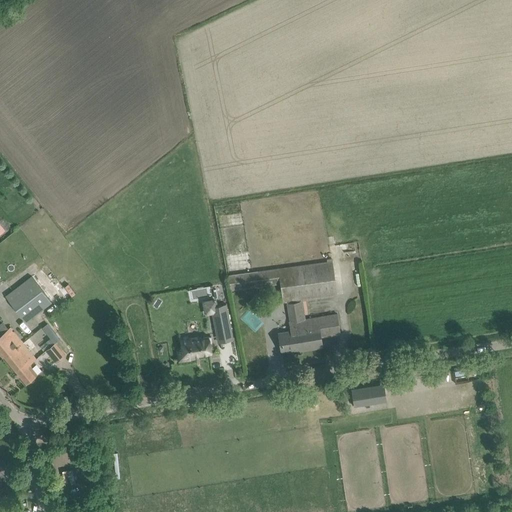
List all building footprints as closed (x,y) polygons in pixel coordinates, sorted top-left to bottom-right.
[(337,294),(332,260),(228,276),(231,291),(281,283),(284,302),(287,301),(292,332),(280,334),(281,340),(282,350),(300,347),(301,351),(322,347),(321,337),(341,334),(339,324),(338,314),(305,319),(303,319),(300,302),(302,301),(302,299),(337,294)] [(52,302),(33,277),(7,297),(26,322),(52,302)] [(257,312),(264,305),(255,296),(248,303),(257,312)] [(226,303),(211,306),(216,335),(232,332),(226,303)] [(42,327),(55,343),(60,339),(48,323),(42,327)] [(0,353),(14,370),(33,354),(11,327),(0,335),(0,353)] [(196,358),(195,356),(212,353),(209,336),(191,339),(191,337),(181,339),(182,349),(177,350),(179,361),(196,358)] [(40,347),(43,350),(49,346),(46,342),(40,347)] [(55,343),(51,347),(50,347),(48,349),(47,350),(56,362),(65,355),(55,343)] [(25,384),(37,374),(29,364),(36,358),(33,354),(14,370),(25,384)] [(354,406),(386,401),(383,384),(351,389),(354,406)]
